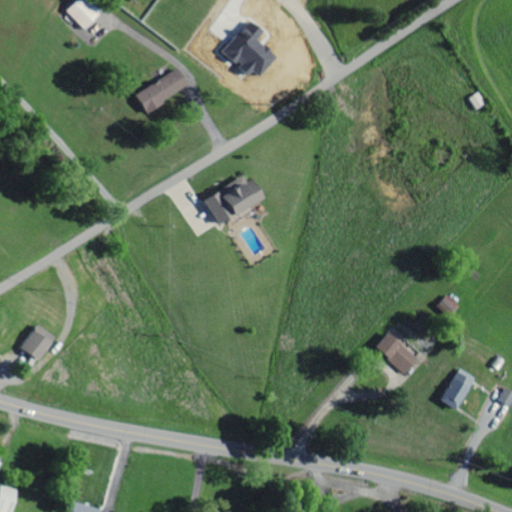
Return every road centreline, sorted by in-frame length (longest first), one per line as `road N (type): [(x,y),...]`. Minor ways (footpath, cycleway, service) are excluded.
road 1 (residential): [(0,290),(455,0)]
road 2 (secondary): [(493,511),(380,475),(136,435),(0,401)]
